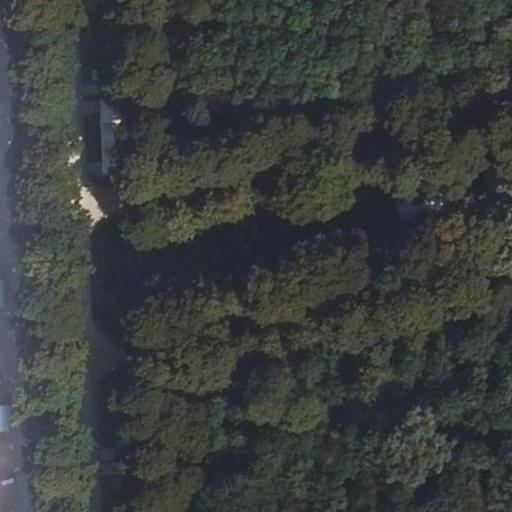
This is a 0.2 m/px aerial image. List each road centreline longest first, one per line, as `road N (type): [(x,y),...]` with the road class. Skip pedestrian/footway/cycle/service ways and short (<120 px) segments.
road 1 (track): [(96,0),(126,511)]
road 2 (track): [(115,251),(511,168)]
